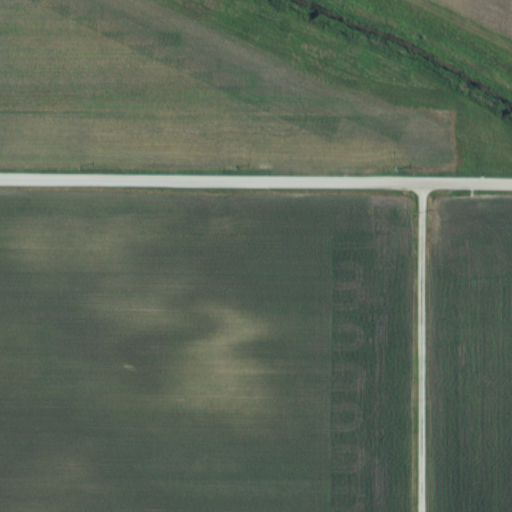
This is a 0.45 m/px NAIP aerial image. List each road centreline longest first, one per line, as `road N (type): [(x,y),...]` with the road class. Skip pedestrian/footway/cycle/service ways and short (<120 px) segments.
road 1 (residential): [(0,180),(511,181)]
road 2 (residential): [(418,181),(420,511)]
